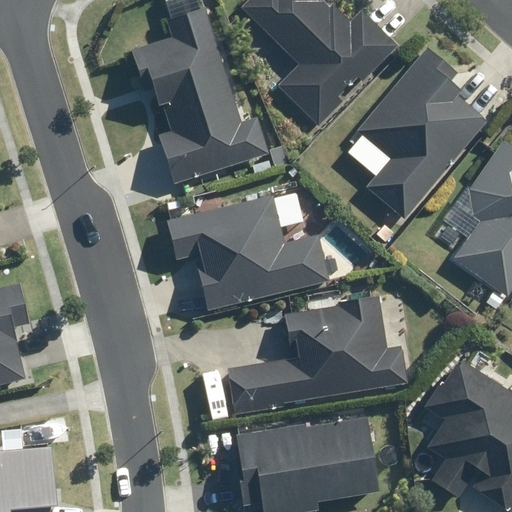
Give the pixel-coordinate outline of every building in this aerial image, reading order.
[(276,89),(317,129),(399,45),(362,9),(349,22),(326,0),(247,0),(240,8),(300,65),(276,89)] [(242,126),(204,8),(164,21),(169,39),(130,51),(138,76),(149,73),(168,132),(158,135),(173,182),(268,152),(259,121),(242,126)] [(366,183),(403,216),(486,122),(456,96),(465,86),(424,49),(355,126),(363,133),(346,152),(372,175),(366,183)] [(511,288),(511,148),(498,139),(441,219),(466,237),(449,261),(491,291),(485,299),(498,309),(511,288)] [(210,308),(328,279),(317,234),(283,243),(271,194),(165,220),(175,259),(196,253),(210,308)] [(29,325),(18,282),(0,287),(0,381),(24,376),(12,330),(29,325)] [(225,364),(233,409),(408,379),(402,345),(386,347),(377,294),(284,310),(292,353),(225,364)] [(511,392),(461,360),(457,357),(426,406),(440,415),(424,440),(441,451),(425,477),(455,496),(472,469),(482,475),(474,488),(510,511),(511,508),(511,392)] [(234,432),(244,511),(305,511),(322,510),(320,498),(379,490),(368,413),(234,432)] [(0,511),(48,511),(48,505),(55,505),(51,455),(0,459),(0,511)]
